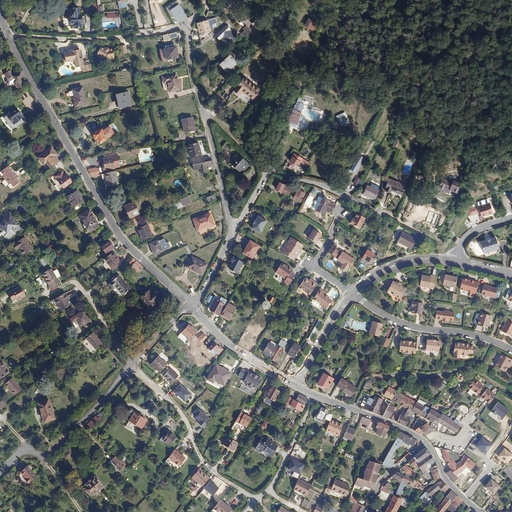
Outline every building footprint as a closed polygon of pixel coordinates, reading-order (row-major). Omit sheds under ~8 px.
[(187,18),(178,5),(170,11),(178,22),(183,19),(183,20),(187,18)] [(64,7),(65,27),(69,27),(69,23),(72,23),(72,27),(80,26),(80,22),(80,20),(84,20),(84,14),(79,14),(79,7),(64,7)] [(309,18),(305,26),(315,32),(320,24),(309,18)] [(207,20),(201,22),(202,27),(199,28),(200,33),(207,31),(207,30),(210,30),(207,20)] [(246,25),(242,29),(244,30),(241,34),(245,38),(252,31),(246,25)] [(223,37),(228,43),(235,37),(227,27),(216,36),(219,40),(220,39),(223,37)] [(176,32),(162,36),(164,41),(177,37),(176,32)] [(199,34),(201,42),(208,37),(207,32),(199,34)] [(105,49),(101,47),(97,54),(106,59),(115,57),(113,49),(109,50),(109,49),(105,48),(105,49)] [(176,47),(165,49),(167,60),(178,57),(176,47)] [(85,66),(84,61),(82,55),(81,55),(79,50),(65,53),(66,62),(72,61),(72,62),(75,64),(76,64),(76,67),(85,66)] [(231,54),(221,63),(226,70),(237,61),(231,54)] [(20,79),(22,78),(19,72),(15,75),(10,68),(4,73),(7,79),(8,78),(13,75),(16,81),(13,83),(17,90),(23,86),(20,79)] [(175,73),(162,76),(164,83),(168,82),(170,91),(180,89),(177,79),(176,79),(175,73)] [(244,90),(249,94),(257,85),(246,76),(236,89),(241,93),(244,90)] [(257,85),(249,94),(254,98),(261,89),(257,85)] [(73,98),(74,99),(85,97),(82,87),(73,90),(75,98),(73,98)] [(128,92),(117,94),(121,108),(131,105),(128,92)] [(85,97),(74,99),(75,106),(86,104),(85,97)] [(292,111),(297,112),(300,103),(296,102),(292,111)] [(24,121),(16,110),(7,116),(8,117),(6,119),(17,134),(21,131),(20,130),(25,126),(23,122),(24,121)] [(289,116),(287,121),(297,125),(301,114),(297,112),(292,111),(289,116)] [(344,112),(336,115),(342,127),(349,124),(344,112)] [(192,117),(181,120),(184,133),(195,131),(192,117)] [(102,129),(91,134),(92,135),(91,136),(93,139),(94,139),(97,144),(114,134),(110,126),(103,130),(102,129)] [(35,136),(32,132),(26,137),(29,140),(35,136)] [(198,142),(187,146),(191,158),(202,155),(198,142)] [(226,143),(221,149),(224,152),(230,145),(226,143)] [(50,168),(59,161),(55,156),(56,154),(51,147),(37,158),(43,165),(46,163),(50,168)] [(236,151),(227,159),(236,168),(239,165),(243,169),(248,164),(236,151)] [(305,169),(307,165),(300,161),(302,158),(294,153),(290,160),(305,169)] [(114,157),(104,159),(107,170),(116,168),(114,157)] [(213,166),(211,160),(199,162),(200,168),(205,168),(207,167),(211,166),(213,166)] [(17,178),(8,165),(0,171),(5,178),(4,179),(8,184),(10,183),(13,187),(18,183),(16,179),(17,178)] [(98,167),(89,169),(91,176),(100,174),(98,167)] [(117,170),(107,173),(110,186),(120,183),(117,170)] [(57,179),(64,174),(62,171),(55,176),(57,179)] [(67,175),(66,176),(59,181),(63,188),(72,182),(67,175)] [(358,185),(361,178),(357,176),(353,183),(358,185)] [(450,185),(449,188),(456,191),(459,183),(452,180),(451,182),(450,181),(448,185),(450,185)] [(287,185),(279,181),(275,188),(287,195),(292,187),(288,184),(287,185)] [(390,181),(386,192),(388,193),(389,190),(393,192),(397,184),(390,181)] [(367,184),(363,192),(374,196),(377,188),(367,184)] [(393,192),(399,195),(402,186),(397,184),(393,192)] [(297,188),(292,197),(299,201),(304,192),(297,188)] [(82,201),(77,191),(67,196),(74,210),(80,207),(79,203),(82,201)] [(176,209),(182,206),(179,199),(175,201),(173,196),(170,197),(176,209)] [(182,206),(190,203),(187,196),(179,199),(182,206)] [(332,211),(336,204),(323,198),(316,210),(323,213),(325,209),(331,213),(332,211)] [(134,202),(125,206),(130,217),(139,213),(137,209),(138,208),(137,205),(135,205),(134,202)] [(491,202),(479,206),(482,215),(494,212),(491,202)] [(478,206),(469,209),(471,215),(480,212),(478,206)] [(0,227),(13,216),(7,208),(1,213),(5,218),(6,219),(3,222),(0,224),(0,227)] [(99,227),(89,210),(79,216),(89,233),(99,227)] [(209,213),(193,219),(197,230),(213,225),(209,213)] [(354,220),(352,219),(350,223),(359,229),(366,219),(358,213),(354,220)] [(252,222),(250,226),(259,231),(266,219),(257,214),(255,218),(254,217),(251,222),(252,222)] [(15,218),(13,216),(0,227),(3,231),(6,235),(9,232),(7,230),(16,222),(14,219),(15,218)] [(130,219),(133,226),(139,224),(136,217),(130,219)] [(7,230),(9,232),(12,230),(14,233),(17,230),(15,228),(19,225),(16,222),(7,230)] [(143,240),(153,236),(148,224),(138,228),(143,240)] [(313,229),(308,238),(315,243),(321,234),(313,229)] [(405,245),(410,236),(403,232),(398,241),(405,245)] [(416,239),(410,236),(405,245),(411,248),(416,239)] [(491,238),(486,240),(481,242),(484,252),(499,247),(495,237),(491,238)] [(26,248),(30,245),(25,238),(17,244),(14,247),(17,251),(20,249),(21,251),(26,248)] [(296,257),(301,251),(299,250),(301,248),(303,245),(292,238),(284,249),(296,257)] [(158,240),(150,243),(154,255),(162,251),(158,240)] [(246,248),(245,247),(242,252),(252,258),(259,245),(249,240),(247,244),(248,245),(246,248)] [(112,253),(114,251),(108,242),(101,247),(105,254),(107,253),(108,256),(112,253)] [(33,250),(30,245),(26,248),(21,251),(24,256),(33,250)] [(338,247),(335,252),(341,256),(340,257),(346,262),(344,266),(345,267),(345,268),(347,269),(348,269),(349,269),(357,257),(345,249),(344,251),(338,247)] [(296,257),(284,249),(282,252),(294,260),(296,257)] [(368,249),(363,258),(372,263),(376,253),(368,249)] [(108,256),(103,259),(110,269),(119,263),(112,253),(108,256)] [(208,266),(193,257),(187,267),(202,276),(208,266)] [(137,273),(143,268),(134,258),(129,263),(132,266),(131,266),(137,273)] [(243,265),(233,260),(231,264),(232,265),(229,270),(230,273),(237,276),(243,265)] [(283,262),(276,272),(287,278),(285,282),(289,285),(296,274),(292,271),(293,269),(283,262)] [(171,274),(174,271),(167,265),(164,269),(171,274)] [(49,288),(57,283),(50,269),(41,274),(49,288)] [(444,276),(441,275),(440,283),(442,283),(442,285),(455,288),(457,277),(445,274),(444,276)] [(434,289),(437,276),(432,275),(431,277),(427,276),(422,275),(420,286),(434,289)] [(129,290),(118,276),(107,284),(111,289),(114,287),(121,296),(129,290)] [(460,289),(476,293),(479,282),(463,278),(460,289)] [(317,284),(312,281),(310,283),(308,282),(308,280),(305,279),(303,280),(298,288),(310,296),(317,284)] [(387,292),(400,300),(402,296),(406,289),(401,286),(402,285),(398,283),(398,285),(392,282),(387,292)] [(103,289),(98,283),(91,288),(96,294),(103,289)] [(490,285),(485,283),(483,293),(496,296),(499,287),(489,285),(490,285)] [(25,296),(19,286),(7,293),(12,301),(16,298),(17,300),(25,296)] [(324,291),(320,289),(313,299),(323,305),(322,307),(325,310),(332,301),(328,298),(329,297),(325,294),(323,293),(324,291)] [(153,310),(157,307),(158,308),(162,304),(159,301),(156,304),(154,302),(157,299),(149,291),(142,297),(149,306),(150,306),(153,310)] [(73,305),(66,293),(55,299),(62,311),(73,305)] [(209,309),(219,314),(224,304),(215,299),(209,309)] [(230,319),(237,307),(227,302),(226,305),(221,314),(230,319)] [(423,304),(411,303),(411,308),(412,308),(412,314),(421,315),(423,304)] [(89,322),(84,312),(75,316),(80,327),(89,322)] [(492,316),(482,312),(477,324),(487,328),(490,321),(492,316)] [(443,314),(436,314),(435,321),(442,322),(442,323),(448,324),(448,323),(454,323),(455,315),(443,313),(443,314)] [(511,331),(511,323),(507,320),(501,332),(510,336),(511,331)] [(371,326),(370,329),(371,330),(370,334),(380,337),(383,328),(384,324),(374,321),(372,325),(371,326)] [(185,345),(197,333),(194,329),(193,330),(188,325),(177,338),(185,345)] [(93,334),(87,339),(95,348),(101,343),(93,334)] [(198,340),(201,344),(207,338),(203,335),(198,340)] [(95,348),(87,339),(83,342),(91,352),(95,348)] [(431,340),(427,339),(426,349),(439,351),(441,341),(437,340),(437,339),(432,339),(431,340)] [(271,357),(270,358),(274,361),(278,355),(279,356),(287,344),(280,340),(276,348),(271,357)] [(399,351),(416,354),(417,343),(412,342),(412,341),(406,340),(406,341),(401,341),(399,351)] [(469,344),(455,342),(453,353),(454,353),(454,357),(459,357),(460,354),(467,355),(468,353),(472,353),(474,346),(469,345),(469,344)] [(288,354),(295,358),(301,347),(294,343),(288,354)] [(208,351),(215,357),(217,355),(218,356),(223,350),(219,347),(219,348),(214,344),(208,351)] [(266,353),(271,357),(276,348),(271,345),(266,353)] [(508,363),(511,365),(511,363),(511,358),(502,354),(496,366),(504,370),(507,370),(508,368),(507,366),(508,363)] [(157,368),(161,371),(169,363),(165,360),(164,361),(159,355),(151,364),(157,368)] [(208,381),(213,384),(215,381),(224,386),(231,374),(216,366),(208,381)] [(323,373),(333,380),(337,373),(326,367),(323,373)] [(163,377),(171,384),(178,377),(170,369),(163,377)] [(244,380),(248,373),(242,369),(238,376),(244,380)] [(248,373),(244,380),(245,380),(243,382),(247,385),(247,387),(252,377),(254,375),(253,374),(253,375),(249,373),(248,373)] [(328,389),(333,380),(323,373),(318,383),(328,389)] [(258,377),(254,375),(252,377),(247,387),(247,388),(250,389),(252,389),(253,387),(254,388),(260,379),(257,378),(258,377)] [(11,392),(18,387),(11,378),(3,384),(7,389),(8,388),(11,392)] [(343,389),(347,382),(340,379),(337,386),(343,389)] [(485,386),(475,379),(470,387),(479,394),(485,386)] [(373,382),(371,381),(366,382),(364,388),(370,391),(373,382)] [(343,389),(342,390),(352,395),(356,387),(347,382),(343,389)] [(192,395),(181,384),(174,392),(186,402),(192,395)] [(20,389),(18,387),(11,392),(14,395),(20,389)] [(265,397),(276,403),(278,399),(276,398),(279,392),(271,387),(265,397)] [(399,403),(404,395),(398,391),(389,388),(385,395),(399,403)] [(497,395),(487,388),(481,397),(491,404),(497,395)] [(308,399),(299,394),(296,400),(290,397),(286,404),(301,412),(308,399)] [(412,411),(417,403),(404,395),(399,403),(406,408),(401,415),(406,418),(407,416),(411,411),(412,411)] [(387,407),(388,404),(386,402),(387,399),(381,396),(380,399),(374,397),(373,400),(370,405),(378,409),(381,402),(385,404),(387,407)] [(364,398),(360,408),(376,414),(378,409),(370,405),(373,400),(368,398),(367,399),(364,398)] [(43,423),(54,420),(47,400),(36,404),(43,423)] [(383,417),(389,419),(394,406),(391,405),(392,402),(389,401),(388,404),(387,407),(383,417)] [(510,410),(498,401),(491,411),(496,415),(498,413),(504,418),(510,410)] [(428,414),(431,410),(424,406),(423,407),(417,403),(412,411),(414,412),(419,416),(421,411),(428,414)] [(466,413),(469,409),(463,405),(459,409),(466,413)] [(214,421),(200,408),(196,413),(199,415),(196,417),(199,420),(199,422),(206,430),(214,421)] [(330,422),(332,416),(328,414),(329,413),(326,412),(327,410),(324,409),(324,410),(321,408),(315,418),(315,419),(322,423),(324,420),(325,421),(324,422),(327,423),(327,422),(329,423),(330,422)] [(436,422),(441,416),(431,410),(428,414),(421,411),(419,416),(433,423),(434,421),(436,422)] [(240,424),(245,414),(242,412),(237,422),(240,424)] [(89,423),(86,425),(91,430),(94,427),(93,426),(102,415),(99,413),(96,417),(95,417),(92,419),(93,420),(90,424),(89,423)] [(126,420),(133,425),(138,417),(134,414),(132,418),(129,416),(126,420)] [(247,427),(253,417),(245,414),(240,424),(247,427)] [(408,419),(406,418),(401,415),(397,422),(405,426),(408,419)] [(459,427),(441,415),(441,416),(436,422),(446,428),(455,434),(459,427)] [(138,417),(133,425),(141,430),(146,422),(138,417)] [(370,420),(362,417),(360,423),(368,425),(370,420)] [(260,425),(257,430),(262,432),(264,427),(267,429),(270,422),(264,420),(261,426),(260,425)] [(335,423),(330,422),(329,423),(325,432),(338,438),(342,428),(334,425),(335,423)] [(384,437),(388,427),(378,422),(374,429),(377,430),(376,434),(384,437)] [(419,428),(423,433),(428,431),(430,429),(426,424),(419,428)] [(356,430),(348,427),(343,438),(351,441),(356,430)] [(390,468),(395,464),(391,461),(391,459),(401,440),(413,446),(415,440),(399,432),(397,436),(382,465),(390,468)] [(169,433),(164,440),(169,444),(174,436),(169,433)] [(261,450),(270,456),(277,446),(268,441),(269,439),(267,437),(266,439),(263,437),(262,439),(261,438),(255,448),(256,449),(255,450),(259,453),(261,450)] [(493,444),(482,437),(476,446),(487,453),(493,444)] [(234,452),(239,445),(237,443),(229,438),(225,445),(234,452)] [(293,452),(299,455),(303,446),(297,443),(293,452)] [(423,458),(430,453),(426,448),(413,458),(417,463),(420,460),(423,458)] [(511,458),(511,453),(505,448),(499,456),(509,463),(511,458)] [(471,471),(476,465),(464,457),(463,458),(459,463),(455,465),(448,452),(441,449),(444,456),(445,458),(444,459),(451,470),(447,473),(446,473),(449,477),(454,482),(462,477),(460,474),(466,469),(467,468),(471,471)] [(174,450),(168,459),(179,466),(185,458),(174,450)] [(429,464),(435,461),(434,459),(430,453),(423,458),(427,465),(426,466),(426,467),(427,466),(429,466),(429,464)] [(120,470),(126,464),(116,455),(108,464),(112,467),(114,464),(120,470)] [(417,463),(413,458),(408,462),(414,469),(418,465),(420,467),(421,470),(425,468),(420,460),(417,463)] [(305,465),(292,459),(288,469),(301,474),(305,465)] [(364,460),(356,477),(359,478),(366,461),(364,460)] [(373,483),(374,483),(380,465),(370,462),(368,465),(367,465),(365,471),(364,470),(362,474),(364,475),(362,479),(373,483)] [(118,472),(120,470),(114,464),(112,467),(118,472)] [(405,476),(411,479),(414,472),(413,471),(406,465),(403,467),(406,469),(405,470),(408,473),(405,476)] [(430,471),(435,481),(439,478),(436,465),(435,465),(436,468),(433,469),(430,471)] [(37,476),(28,466),(22,472),(26,478),(25,479),(29,483),(37,476)] [(426,470),(426,467),(425,468),(421,470),(425,477),(428,480),(431,477),(426,470)] [(194,469),(190,474),(193,477),(192,478),(201,486),(208,478),(199,470),(197,472),(194,469)] [(396,473),(391,477),(396,478),(401,481),(404,476),(396,473)] [(416,481),(421,483),(425,480),(420,475),(416,481)] [(419,489),(421,491),(425,488),(421,485),(421,483),(416,481),(411,479),(405,476),(404,476),(401,481),(399,485),(398,488),(397,490),(395,494),(400,496),(406,483),(418,490),(419,489)] [(364,486),(371,488),(373,483),(362,479),(359,478),(356,477),(354,484),(363,487),(364,486)] [(98,483),(94,479),(90,483),(89,481),(86,484),(87,485),(83,489),(88,494),(89,493),(92,496),(94,494),(95,495),(96,495),(97,494),(97,493),(97,492),(102,488),(98,483)] [(502,486),(493,479),(487,487),(495,494),(502,486)] [(167,489),(169,485),(162,480),(160,485),(167,489)] [(219,488),(210,481),(204,488),(213,495),(219,488)] [(327,484),(324,490),(328,492),(329,491),(337,494),(337,493),(344,496),(348,487),(334,481),(331,486),(327,484)] [(440,488),(444,493),(448,488),(442,481),(436,484),(429,489),(425,492),(431,497),(434,493),(440,488)] [(310,488),(297,482),(293,491),(297,493),(298,492),(306,496),(310,488)] [(451,502),(456,497),(450,491),(446,497),(451,502)] [(388,508),(395,511),(399,504),(406,507),(408,504),(393,497),(388,508)] [(444,510),(446,508),(451,502),(446,497),(439,506),(444,510)] [(450,511),(453,511),(461,502),(456,497),(451,502),(446,508),(450,511)] [(217,511),(220,511),(226,506),(220,501),(213,509),(217,511)] [(361,511),(364,507),(354,503),(354,504),(350,511),(349,511),(361,511)]
